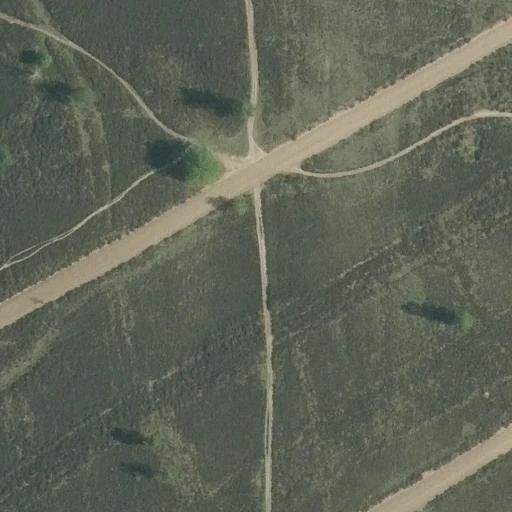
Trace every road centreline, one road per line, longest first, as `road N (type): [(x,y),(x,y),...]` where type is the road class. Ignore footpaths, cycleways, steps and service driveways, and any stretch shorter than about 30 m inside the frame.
road 1 (track): [(247,0),(270,328),(269,511)]
road 2 (track): [(0,320),(254,175)]
road 3 (track): [(275,165),(511,29)]
road 4 (track): [(511,434),(387,511)]
